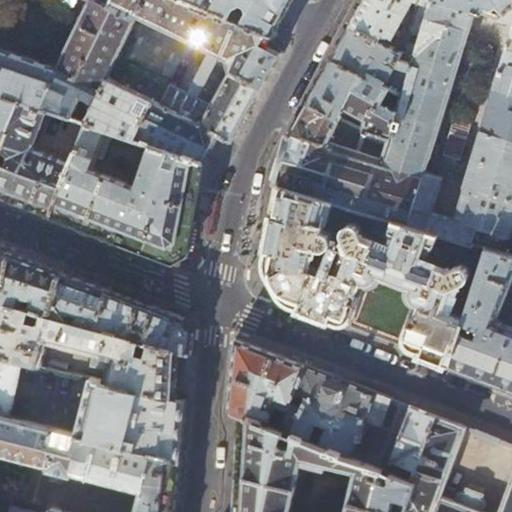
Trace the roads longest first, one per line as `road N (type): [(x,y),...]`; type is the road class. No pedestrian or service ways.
road 1 (residential): [(328,0),(256,140),(238,191),(220,303)]
road 2 (tertiary): [(220,303),(511,415)]
road 3 (tertiary): [(0,221),(220,303)]
road 4 (residential): [(220,303),(197,511)]
